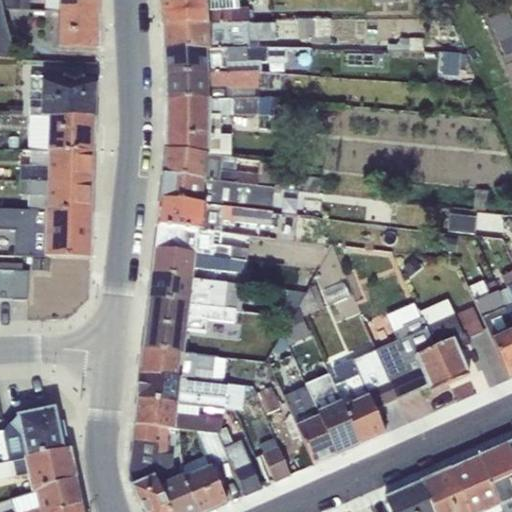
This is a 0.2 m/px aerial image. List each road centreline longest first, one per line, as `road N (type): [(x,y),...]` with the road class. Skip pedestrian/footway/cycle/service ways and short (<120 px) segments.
road 1 (residential): [(130,0),(125,210),(104,356)]
road 2 (residential): [(511,420),(297,511)]
road 3 (residential): [(104,356),(98,491),(107,511)]
